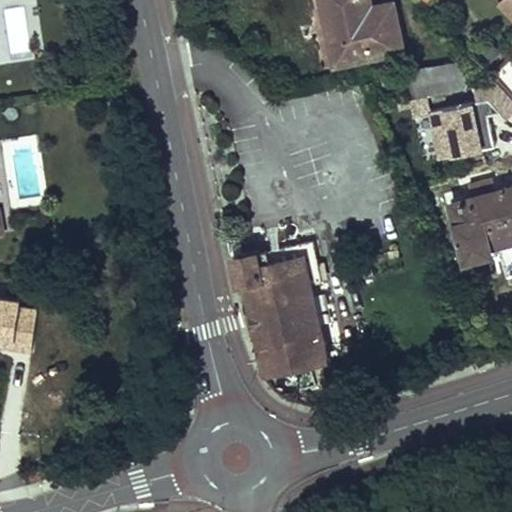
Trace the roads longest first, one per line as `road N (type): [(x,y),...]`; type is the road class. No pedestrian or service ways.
road 1 (secondary): [(226,423),(142,0)]
road 2 (tertiary): [(511,393),(360,441),(275,454)]
road 3 (tertiary): [(201,467),(43,511)]
